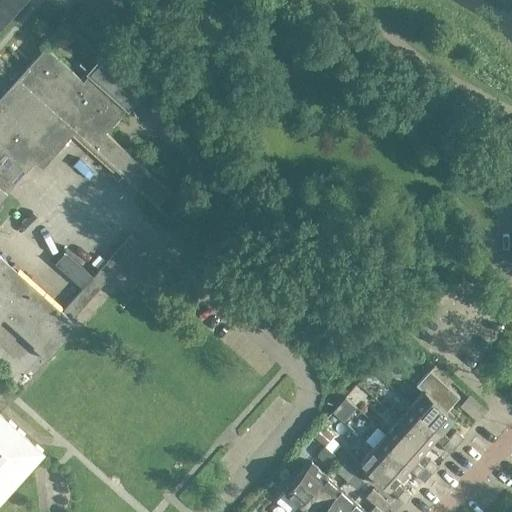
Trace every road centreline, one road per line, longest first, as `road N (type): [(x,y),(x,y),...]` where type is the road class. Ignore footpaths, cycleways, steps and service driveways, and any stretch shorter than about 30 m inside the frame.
road 1 (unclassified): [(211,511),(307,409),(308,374),(225,297),(223,191),(150,119)]
road 2 (unknown): [(224,269),(150,218),(105,200),(75,206),(43,236)]
road 3 (unclassified): [(106,0),(143,34),(150,119)]
road 4 (residential): [(511,415),(445,356),(474,323)]
